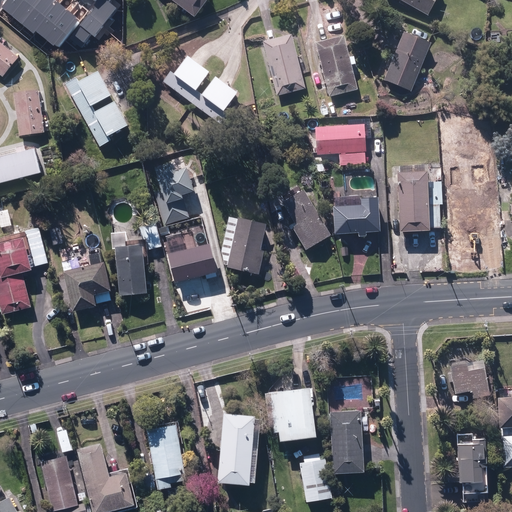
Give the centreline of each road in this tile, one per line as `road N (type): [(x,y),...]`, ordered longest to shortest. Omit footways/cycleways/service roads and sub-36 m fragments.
road 1 (secondary): [(405,305),(315,314),(0,399)]
road 2 (residential): [(405,305),(415,511)]
